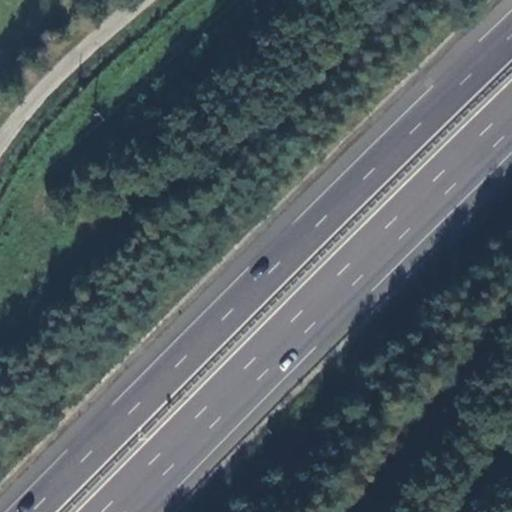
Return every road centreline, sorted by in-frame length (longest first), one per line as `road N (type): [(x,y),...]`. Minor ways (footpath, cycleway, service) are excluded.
road 1 (motorway): [(511,41),(38,511)]
road 2 (motorway): [(115,511),(511,118)]
road 3 (unclassified): [(149,0),(50,86),(0,150)]
